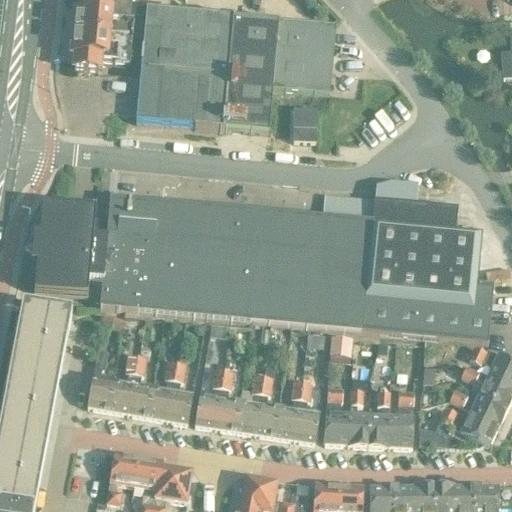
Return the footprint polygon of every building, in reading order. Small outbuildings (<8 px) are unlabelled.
[(122,5),(122,0),(80,0),(82,1),(81,11),(133,15),(132,14),(133,6),(122,5)] [(128,71),(133,15),(81,11),(80,18),(76,17),(72,61),(75,62),(73,76),(97,78),(98,68),(128,71)] [(328,101),(334,33),(240,25),(240,23),(225,22),(224,23),(146,16),(142,53),(140,55),(139,69),(141,71),(136,127),(192,132),(193,134),(221,136),(222,135),(266,139),(270,96),(328,101)] [(511,39),(508,40),(510,59),(500,59),(502,85),(511,84),(511,39)] [(314,148),(315,116),(292,116),(292,148),(314,148)] [(40,211),(31,300),(86,305),(87,285),(101,287),(98,315),(104,315),(486,351),(492,291),(475,290),(480,239),(454,237),(456,215),(389,208),(373,207),(371,207),(363,206),(324,202),(323,202),(321,225),(314,224),(115,205),(108,205),(108,206),(106,229),(92,228),(92,223),(93,223),(94,216),(93,216),(72,214),(40,211)] [(29,511),(65,324),(21,315),(0,427),(0,511),(29,511)] [(103,321),(101,333),(121,336),(122,324),(103,321)] [(305,353),(314,354),(315,341),(306,340),(305,353)] [(349,369),(352,344),(331,342),(329,360),(329,361),(329,367),(349,369)] [(486,382),(511,395),(511,367),(496,360),(496,361),(485,356),(484,359),(474,354),(468,366),(479,371),(480,368),(490,373),(486,382)] [(96,357),(86,414),(87,414),(91,415),(107,417),(112,387),(99,385),(101,375),(103,376),(106,358),(97,357),(96,357)] [(126,421),(136,363),(127,362),(124,380),(127,380),(125,390),(112,387),(107,417),(126,421)] [(146,424),(151,394),(138,392),(139,382),(142,383),(145,365),(136,363),(126,421),(146,424)] [(166,428),(176,370),(167,369),(164,387),(167,387),(165,397),(151,394),(146,424),(166,428)] [(176,370),(166,428),(186,431),(191,401),(177,399),(179,389),(182,390),(185,372),(176,370)] [(264,373),(262,384),(263,384),(272,385),(273,375),(264,373)] [(424,373),(422,389),(434,390),(435,373),(433,373),(424,373)] [(511,402),(511,395),(486,382),(477,378),(477,379),(464,373),(460,383),(473,389),(475,384),(483,387),(477,399),(507,414),(511,402)] [(214,435),(223,378),(214,377),(211,394),(214,395),(212,404),(199,402),(194,432),(214,435)] [(235,438),(239,408),(225,406),(227,397),(229,397),(232,379),(223,378),(214,435),(235,438)] [(396,387),(405,388),(406,379),(397,378),(396,387)] [(254,441),(262,384),(253,382),(251,397),(241,395),(239,408),(235,438),(254,441)] [(262,384),(254,441),(258,442),(273,444),(278,414),(264,412),(266,403),(269,403),(272,385),(263,384),(262,384)] [(278,414),(273,444),(293,447),(301,390),(292,388),(290,406),(293,407),(291,416),(278,414)] [(301,390),(293,447),(313,450),(318,420),(304,418),(305,408),(308,409),(311,391),(301,390)] [(347,453),(349,420),(339,420),(339,409),(340,409),(341,396),(326,396),(325,408),(326,408),(326,419),(325,419),(323,451),(346,452),(347,453)] [(507,414),(477,399),(472,411),(464,407),(466,402),(454,396),(449,406),(460,412),(460,413),(469,417),(498,431),(507,414)] [(367,453),(369,421),(355,420),(356,411),(361,411),(362,398),(350,397),(350,410),(349,410),(349,420),(347,453),(367,453)] [(369,421),(367,453),(387,454),(388,422),(389,412),(388,412),(389,399),(377,398),(376,412),(382,412),(382,421),(369,421)] [(388,422),(387,454),(388,454),(411,455),(412,423),(411,423),(412,412),(413,400),(398,399),(397,411),(399,411),(399,422),(388,422)] [(498,431),(469,417),(464,426),(454,421),(454,420),(444,415),(438,429),(449,434),(449,433),(459,438),(458,439),(487,452),(497,432),(498,432),(498,431)] [(131,492),(136,462),(112,459),(104,509),(118,511),(119,498),(113,497),(114,490),(131,492)] [(152,511),(159,472),(160,466),(136,462),(131,492),(143,494),(140,510),(139,510),(139,511),(152,511)] [(159,472),(152,511),(163,511),(164,506),(185,509),(190,477),(187,476),(185,473),(179,472),(176,475),(159,472)] [(238,511),(292,511),(280,509),(280,511),(272,510),(276,489),(244,483),(243,486),(240,488),(239,495),(241,497),(238,511)] [(306,511),(307,501),(308,501),(309,491),(295,489),(295,500),(293,500),(292,511),(306,511)] [(312,511),(336,511),(338,492),(314,490),(312,511)] [(431,511),(432,491),(412,492),(411,511),(431,511)] [(451,511),(452,491),(432,491),(431,511),(451,511)] [(471,511),(472,492),(453,492),(452,491),(451,511),(471,511)] [(338,492),(336,511),(360,511),(361,493),(338,492)] [(411,511),(412,492),(392,493),(391,511),(411,511)] [(472,492),(471,511),(495,511),(495,492),(472,492)] [(391,511),(392,493),(369,493),(368,511),(391,511)]
